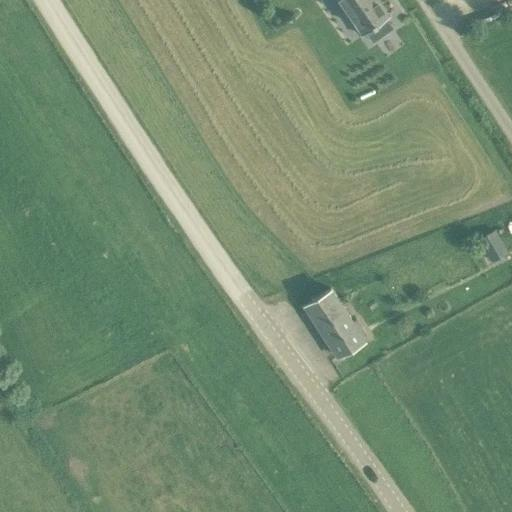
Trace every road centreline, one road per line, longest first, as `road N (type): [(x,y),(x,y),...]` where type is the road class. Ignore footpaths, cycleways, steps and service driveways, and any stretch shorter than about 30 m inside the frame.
road 1 (tertiary): [(396,511),(228,283),(46,0)]
road 2 (unclassified): [(511,139),(422,0)]
